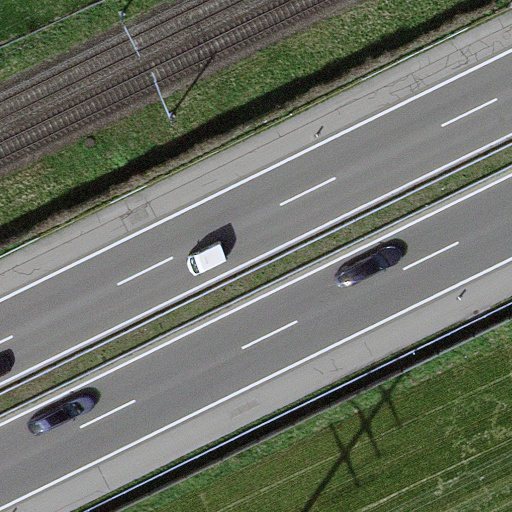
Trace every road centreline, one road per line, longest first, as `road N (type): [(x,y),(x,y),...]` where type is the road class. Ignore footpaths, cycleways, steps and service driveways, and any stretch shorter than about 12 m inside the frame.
road 1 (motorway): [(511,91),(0,341)]
road 2 (motorway): [(0,466),(511,216)]
